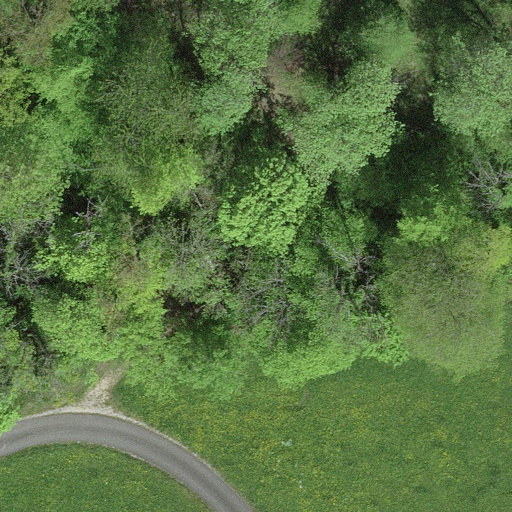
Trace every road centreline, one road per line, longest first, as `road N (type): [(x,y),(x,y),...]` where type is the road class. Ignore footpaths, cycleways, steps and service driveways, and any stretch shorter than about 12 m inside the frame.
road 1 (track): [(61,426),(156,338),(273,248),(300,216),(313,180),(301,119),(276,86),(167,0)]
road 2 (residential): [(0,442),(61,426),(116,431),(176,459),(235,511)]
